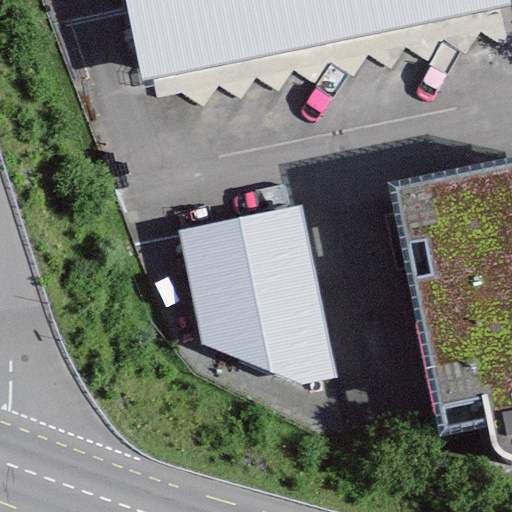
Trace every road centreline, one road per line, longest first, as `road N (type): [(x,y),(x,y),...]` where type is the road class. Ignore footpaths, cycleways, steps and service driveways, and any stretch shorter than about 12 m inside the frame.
road 1 (unclassified): [(0,246),(12,333),(3,462)]
road 2 (tertiary): [(149,511),(3,462)]
